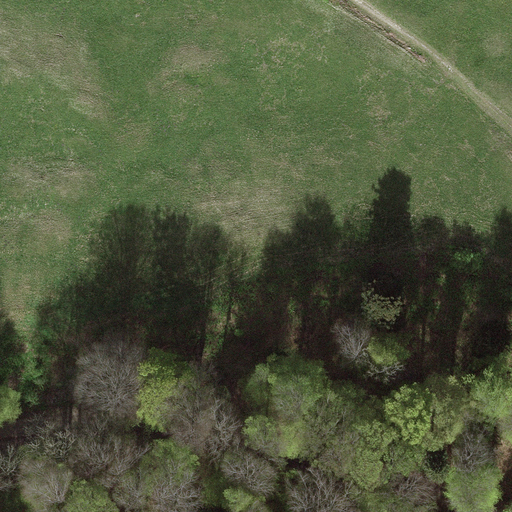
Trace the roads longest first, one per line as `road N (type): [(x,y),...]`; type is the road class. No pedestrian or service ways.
road 1 (track): [(0,431),(113,418),(373,473),(480,511)]
road 2 (track): [(353,0),(511,125)]
